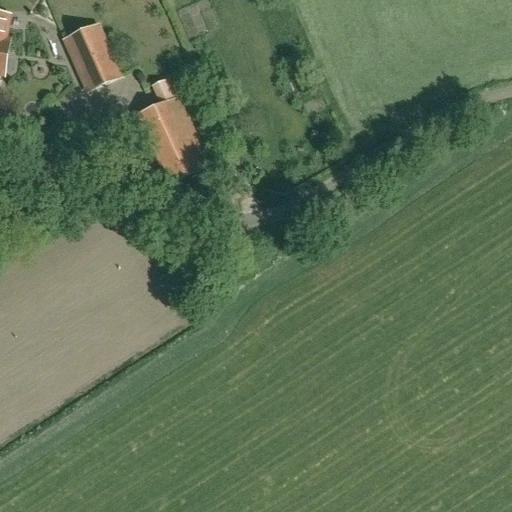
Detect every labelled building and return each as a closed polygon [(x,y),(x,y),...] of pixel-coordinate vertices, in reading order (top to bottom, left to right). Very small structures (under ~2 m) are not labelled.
[(0,74),(5,75),(5,74),(11,75),(15,72),(16,63),(14,60),(7,59),(10,42),(5,41),(9,16),(0,14),(0,74)] [(90,93),(121,80),(98,28),(67,41),(90,93)] [(172,187),(212,169),(179,98),(139,117),(172,187)] [(14,117),(0,136),(0,153),(23,171),(45,140),(14,117)] [(5,171),(0,176),(0,184),(8,190),(17,180),(5,171)]
